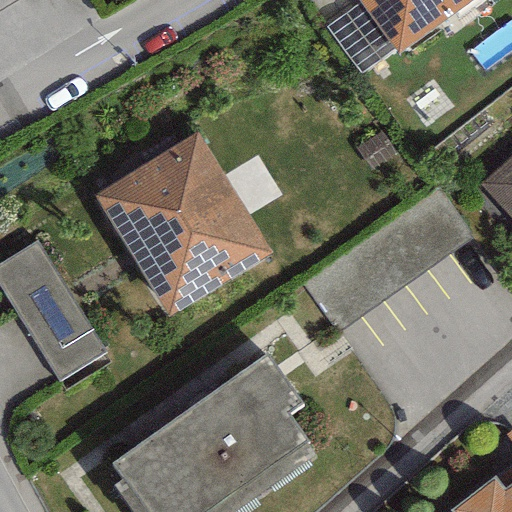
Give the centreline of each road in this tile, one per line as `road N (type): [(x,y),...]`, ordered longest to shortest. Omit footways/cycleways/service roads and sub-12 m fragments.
road 1 (residential): [(511,358),(341,511)]
road 2 (residential): [(0,110),(187,0)]
